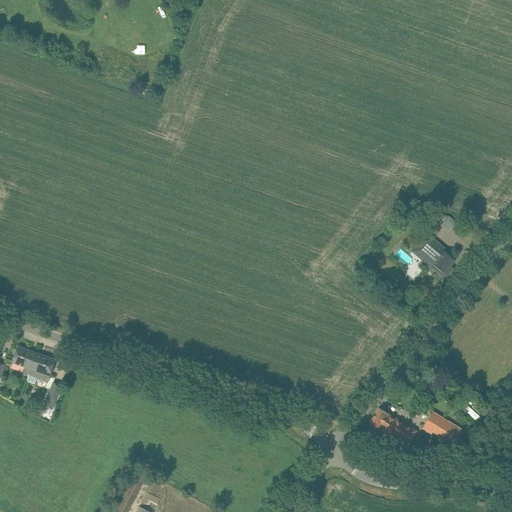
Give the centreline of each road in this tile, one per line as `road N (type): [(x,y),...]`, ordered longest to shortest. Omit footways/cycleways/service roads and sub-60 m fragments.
road 1 (unclassified): [(329,452),(280,412),(0,319)]
road 2 (tertiary): [(329,452),(511,230)]
road 3 (unclassified): [(511,498),(444,484),(397,486),(356,473),(329,452)]
